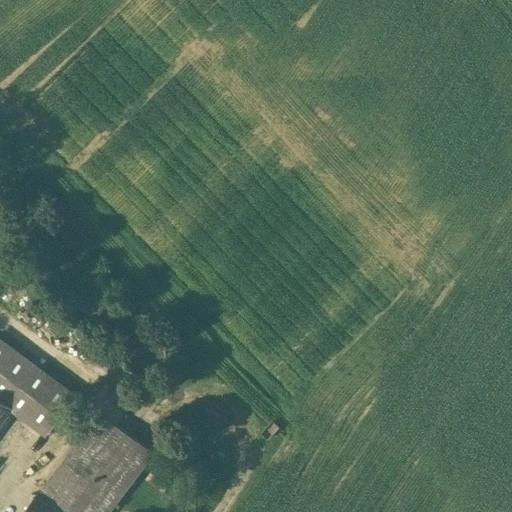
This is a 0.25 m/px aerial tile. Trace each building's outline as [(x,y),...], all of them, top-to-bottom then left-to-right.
[(164,361),(165,353),(164,345),(159,338),(152,334),(144,332),(135,334),(129,339),(124,346),(123,354),(125,362),(129,369),(136,374),(144,375),(153,373),(159,368),(164,361)] [(73,395),(0,340),(0,398),(11,407),(45,432),(73,395)] [(0,398),(0,421),(11,407),(0,398)] [(99,411),(39,492),(65,511),(106,511),(152,451),(99,411)] [(65,511),(39,492),(37,491),(21,511),(65,511)]
